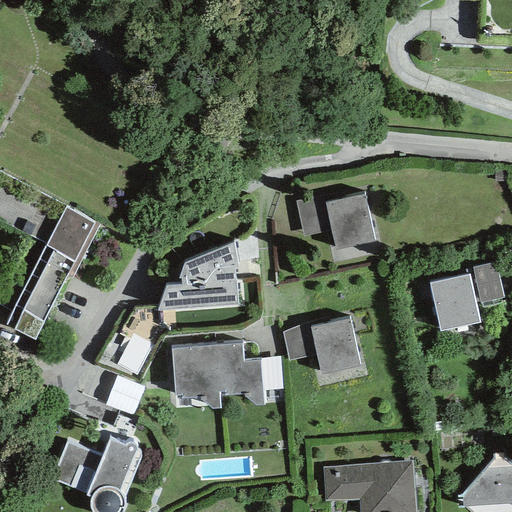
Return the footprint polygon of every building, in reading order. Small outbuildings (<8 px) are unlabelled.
[(335,250),(374,242),(365,195),(325,203),(323,195),(296,202),(304,237),(331,231),(335,250)] [(94,223),(65,207),(46,246),(73,262),(94,223)] [(166,286),(157,311),(237,305),(234,268),(238,268),(234,242),(184,263),(178,278),(181,279),(181,285),(166,286)] [(496,262),(473,267),(480,302),(504,297),(496,262)] [(469,275),(430,284),(440,331),(480,322),(469,275)] [(309,327),(329,323),(328,317),(302,325),(283,332),(289,361),(316,355),(309,327)] [(329,323),(309,327),(316,355),(321,374),(360,366),(349,318),(329,323)] [(136,377),(153,345),(132,334),(115,365),(136,377)] [(263,391),(260,359),(243,360),(242,345),(216,346),(218,392),(225,391),(225,396),(244,395),(244,398),(246,398),(256,406),(264,405),(263,391)] [(212,409),(220,409),(218,392),(216,346),(171,350),(175,396),(182,395),(182,399),(200,398),(201,401),(203,401),(212,409)] [(263,391),(283,389),(279,357),(260,359),(263,391)] [(134,416),(145,387),(117,376),(105,405),(134,416)] [(86,495),(90,497),(90,498),(89,502),(89,506),(90,511),(123,511),(125,509),(126,505),(126,501),(124,497),(142,451),(136,449),(136,448),(136,445),(135,443),(133,442),(131,441),(128,441),(126,442),(125,444),(124,444),(109,438),(102,454),(66,440),(50,479),(87,493),(86,495)] [(462,494),(463,507),(469,511),(511,511),(511,466),(504,459),(493,458),(462,494)] [(416,511),(412,461),(322,468),(325,502),(360,499),(360,511),(416,511)]
